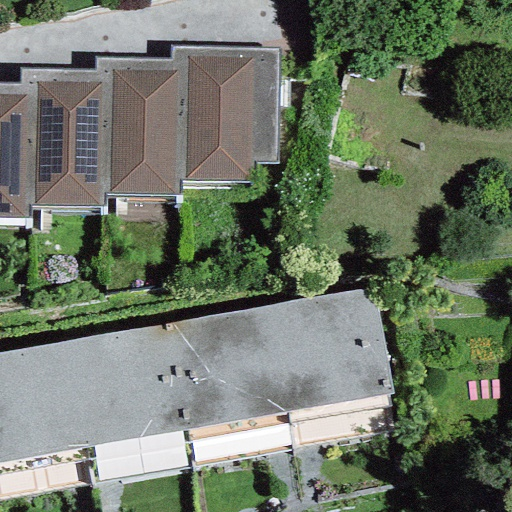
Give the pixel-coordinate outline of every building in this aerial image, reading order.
[(170,49),(170,61),(180,61),(180,189),(254,189),(254,164),(275,164),(276,50),(170,49)] [(96,60),(96,71),(106,71),(103,193),(179,194),(180,189),(180,61),(170,61),(96,60)] [(21,69),(21,86),(31,86),(28,206),(102,209),(103,193),(106,71),(96,71),(21,69)] [(21,86),(0,85),(0,220),(27,221),(28,206),(31,86),(21,86)] [(371,287),(266,307),(293,450),(394,432),(387,395),(391,395),(371,287)] [(266,307),(162,325),(187,467),(293,450),(266,307)] [(162,325),(66,343),(91,485),(187,467),(162,325)] [(66,343),(0,354),(0,499),(91,485),(66,343)]
